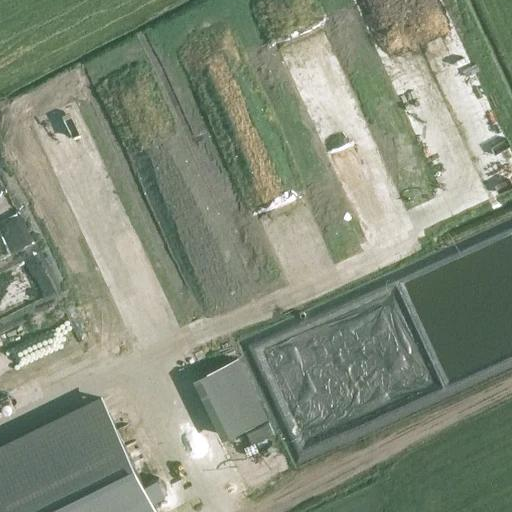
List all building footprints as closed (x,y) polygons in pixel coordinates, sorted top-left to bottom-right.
[(113,233),(119,253),(137,248),(131,228),(113,233)] [(0,323),(27,311),(13,277),(0,282),(0,323)] [(0,427),(83,396),(72,367),(0,394),(0,427)] [(0,511),(157,511),(101,395),(0,443),(0,511)] [(260,476),(245,485),(251,496),(266,487),(260,476)]
